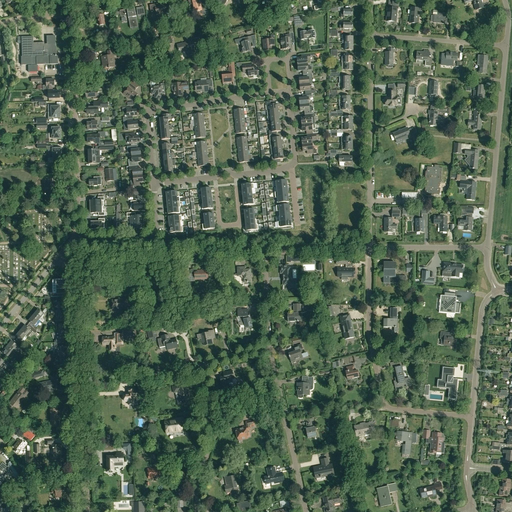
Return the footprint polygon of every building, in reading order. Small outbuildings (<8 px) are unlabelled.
[(193,4),(195,12),(203,11),(203,15),(209,14),(208,10),(203,7),(205,4),(205,2),(202,2),(201,0),(188,0),(190,5),(193,4)] [(396,22),(398,9),(399,9),(400,1),(394,0),(393,6),(392,6),(391,8),(390,8),(387,8),(387,14),(389,14),(389,21),(396,22)] [(481,0),(464,0),(465,3),(474,1),(476,10),(484,8),(481,0)] [(170,4),(162,5),(161,4),(160,5),(159,3),(151,5),(152,7),(150,7),(151,11),(156,11),(157,15),(171,12),(170,4)] [(131,29),(139,27),(135,8),(120,11),(122,17),(126,16),(129,18),(131,29)] [(410,23),(418,24),(419,9),(412,8),(410,23)] [(438,13),(438,15),(434,15),(434,16),(432,16),(431,22),(434,22),(434,23),(447,24),(448,16),(448,13),(438,13)] [(295,26),(303,25),(302,16),(294,17),(295,22),(294,22),(295,26)] [(316,35),(316,34),(315,33),(314,33),(314,30),(301,32),(302,40),(315,39),(315,36),(316,36),(316,35)] [(291,48),(290,40),(294,40),(294,33),(290,33),(290,35),(286,35),(286,38),(282,39),(282,42),(281,42),(282,45),(283,45),(283,49),(291,48)] [(33,37),(22,37),(18,37),(18,41),(22,41),(23,57),(21,57),(22,65),(31,65),(31,66),(29,66),(29,72),(38,72),(38,65),(37,65),(58,64),(58,56),(56,56),(56,47),(55,36),(47,36),(47,51),(34,52),(33,37)] [(171,36),(165,38),(165,39),(162,39),(163,45),(166,44),(166,45),(173,43),(171,36)] [(239,45),(242,44),(243,48),(241,48),(242,53),(252,51),(250,43),(253,42),(252,36),(236,41),(237,44),(239,45)] [(271,46),(271,40),(263,40),(264,51),(272,50),(271,46)] [(194,49),(193,41),(178,45),(180,52),(187,51),(189,56),(195,54),(194,49)] [(393,65),(393,53),(394,53),(394,48),(388,48),(388,52),(385,52),(385,65),(388,65),(388,67),(389,68),(392,68),(393,67),(393,65)] [(114,57),(116,56),(115,50),(108,51),(108,56),(102,57),(104,67),(109,66),(109,68),(115,67),(114,57)] [(417,60),(426,61),(425,66),(428,66),(431,66),(432,58),(429,58),(429,51),(424,51),(424,52),(417,52),(417,60)] [(452,64),(453,60),(457,61),(458,54),(447,53),(446,60),(447,60),(446,64),(452,64)] [(297,59),(297,60),(298,65),(308,64),(311,64),(311,61),(310,56),(310,54),(303,55),(303,58),(301,58),(298,59),(297,59)] [(385,59),(383,55),(373,58),(375,65),(382,63),(381,60),(385,59)] [(488,56),(478,55),(477,65),(480,65),(480,68),(479,68),(478,73),(486,74),(488,56)] [(233,82),(232,68),(235,68),(234,63),(229,63),(229,68),(228,68),(229,74),(222,75),(223,83),(233,82)] [(305,74),(312,74),(312,67),(308,67),(308,64),(298,65),(299,71),(305,71),(305,74)] [(258,75),(259,75),(258,71),(258,67),(251,68),(251,65),(243,66),(244,72),(249,72),(249,76),(254,76),(254,78),(258,78),(258,75)] [(299,79),(300,85),(310,84),(309,80),(313,80),(312,74),(305,74),(306,78),(299,79)] [(44,86),(44,90),(52,89),(52,87),(55,87),(55,79),(47,80),(47,86),(44,86)] [(209,86),(213,86),(212,80),(197,82),(198,83),(196,83),(196,90),(198,90),(198,92),(209,91),(209,86)] [(135,91),(139,86),(133,81),(128,87),(129,87),(124,94),(133,101),(138,94),(135,91)] [(161,86),(154,87),(155,83),(154,81),(151,81),(149,84),(151,87),(152,92),(155,92),(155,94),(155,99),(162,98),(162,94),(165,94),(164,84),(161,84),(161,86)] [(183,90),(189,89),(189,81),(185,82),(185,83),(182,83),(174,84),(175,97),(184,96),(183,90)] [(430,82),(430,95),(437,95),(438,82),(430,82)] [(310,84),(300,85),(301,91),(307,91),(308,94),(312,94),(316,94),(315,90),(312,90),(312,87),(311,87),(310,84)] [(477,98),(484,99),(486,86),(478,85),(477,98)] [(102,89),(89,90),(90,91),(86,91),(87,98),(93,97),(94,100),(98,99),(98,97),(99,97),(99,93),(102,92),(102,89)] [(56,90),(49,90),(49,99),(60,98),(60,91),(56,92),(56,90)] [(390,105),(390,107),(394,107),(394,105),(397,105),(397,98),(395,98),(395,91),(388,91),(388,97),(389,97),(389,98),(385,98),(385,99),(384,99),(384,102),(385,102),(385,105),(390,105)] [(299,98),(300,105),(310,104),(309,101),(311,101),(310,98),(313,97),(312,94),(308,94),(305,95),(305,98),(299,98)] [(99,114),(98,111),(98,107),(99,107),(99,108),(108,108),(108,100),(105,100),(105,101),(99,102),(99,103),(94,103),(94,107),(87,107),(88,114),(91,114),(91,115),(93,115),(93,114),(99,114)] [(280,107),(279,104),(274,105),(274,101),(266,102),(267,111),(270,111),(279,110),(279,107),(280,107)] [(310,107),(310,104),(300,105),(301,112),(304,111),(305,115),(315,114),(314,114),(314,107),(310,107)] [(128,117),(138,116),(137,110),(130,110),(130,107),(123,108),(124,114),(128,113),(128,117)] [(429,115),(431,115),(430,125),(437,126),(437,123),(444,123),(445,118),(438,117),(438,112),(429,111),(429,115)] [(477,130),(478,129),(481,130),(483,116),(480,116),(481,112),(474,111),(474,115),(475,115),(474,122),(469,121),(469,125),(474,126),(474,129),(474,130),(477,131),(477,130)] [(159,121),(159,124),(169,123),(169,120),(171,120),(171,114),(162,115),(163,118),(160,118),(160,121),(159,121)] [(316,117),(315,114),(305,115),(305,118),(302,118),(302,125),(315,124),(314,117),(316,117)] [(139,129),(138,122),(134,122),(133,120),(126,120),(126,123),(128,123),(129,130),(139,129)] [(98,129),(97,121),(92,121),(92,123),(88,123),(88,130),(98,129)] [(308,135),(319,134),(319,133),(320,133),(320,131),(319,131),(319,130),(318,130),(316,130),(315,124),(302,125),(303,131),(307,131),(307,135),(308,135)] [(272,127),(272,130),(271,130),(270,130),(270,131),(269,131),(269,132),(269,135),(270,135),(274,135),(277,135),(277,132),(281,132),(281,129),(282,128),(281,126),(272,127)] [(403,140),(411,137),(408,128),(393,134),(396,141),(402,138),(403,140)] [(100,143),(100,137),(103,137),(103,132),(98,132),(98,135),(87,135),(87,142),(95,142),(95,143),(100,143)] [(417,132),(411,134),(415,142),(420,140),(417,132)] [(50,143),(50,142),(56,142),(57,141),(57,139),(61,139),(61,133),(53,134),(53,133),(49,134),(49,139),(38,140),(37,142),(37,144),(50,143)] [(140,143),(140,136),(136,137),(135,134),(126,134),(127,140),(130,140),(130,144),(140,143)] [(302,138),(302,145),(312,144),(313,144),(314,144),(314,141),(317,140),(317,138),(319,137),(319,134),(308,135),(308,138),(302,138)] [(270,135),(270,138),(270,144),(271,144),(283,143),(283,140),(282,140),(282,137),(274,138),(274,135),(270,135)] [(53,147),(48,147),(48,144),(38,145),(38,149),(47,149),(47,150),(49,150),(49,155),(62,154),(62,149),(53,149),(53,147)] [(314,150),(314,147),(313,147),(312,144),(302,145),(303,151),(307,151),(313,150),(313,154),(317,154),(316,150),(314,150)] [(114,146),(105,146),(99,147),(99,148),(98,148),(98,150),(96,150),(89,150),(89,157),(96,157),(101,156),(100,150),(114,150),(114,146)] [(132,153),(132,156),(142,155),(141,149),(135,149),(135,146),(128,147),(128,153),(132,153)] [(472,150),(466,150),(465,155),(469,155),(469,157),(464,160),(469,166),(469,169),(478,169),(479,151),(472,150)] [(285,156),(284,153),(275,154),(275,157),(272,158),(273,164),(281,163),(280,159),(284,159),(283,156),(285,156)] [(54,163),(54,160),(62,160),(62,154),(49,155),(53,155),(53,158),(49,158),(49,163),(54,163)] [(129,160),(130,167),(134,166),(137,166),(137,162),(142,162),(142,155),(132,156),(132,159),(129,160)] [(352,157),(339,156),(339,162),(340,162),(340,166),(340,167),(345,167),(352,167),(352,164),(353,164),(353,163),(352,163),(352,157)] [(426,181),(425,194),(428,194),(428,195),(434,196),(434,195),(440,195),(440,189),(439,189),(440,183),(441,183),(442,168),(440,168),(440,166),(435,165),(434,168),(427,167),(427,172),(426,172),(425,181),(426,181)] [(130,167),(127,167),(127,171),(130,170),(130,172),(133,172),(134,176),(143,175),(142,169),(134,170),(134,166),(130,167)] [(164,169),(164,172),(168,172),(168,175),(182,174),(182,171),(176,170),(175,166),(165,167),(165,169),(164,169)] [(117,168),(106,170),(107,181),(117,180),(117,179),(118,179),(117,173),(118,173),(117,168)] [(131,187),(138,186),(138,182),(144,181),(143,175),(134,176),(134,180),(131,181),(131,187)] [(457,181),(461,181),(460,188),(468,188),(468,195),(475,195),(476,183),(466,182),(466,176),(461,176),(461,175),(457,175),(457,181)] [(90,186),(102,185),(101,177),(94,177),(94,180),(90,180),(90,186)] [(98,201),(90,201),(90,207),(91,207),(102,207),(103,207),(103,201),(104,200),(104,197),(98,197),(98,201)] [(137,201),(131,201),(131,205),(132,205),(132,211),(145,211),(145,204),(137,204),(137,201)] [(102,207),(91,207),(91,213),(98,213),(99,216),(105,216),(105,212),(103,212),(103,207),(102,207)] [(400,220),(400,211),(399,211),(399,208),(392,208),(392,211),(392,217),(396,217),(396,220),(400,220)] [(464,230),(472,231),(473,218),(472,218),(472,214),(474,214),(474,208),(467,208),(467,209),(461,208),(461,213),(462,213),(462,216),(466,216),(465,217),(465,220),(459,219),(458,226),(465,227),(464,230)] [(135,213),(127,213),(127,217),(130,217),(130,223),(143,222),(143,216),(136,216),(135,213)] [(435,214),(435,217),(434,217),(434,224),(440,224),(440,232),(447,232),(447,217),(445,217),(444,216),(441,216),(441,217),(437,217),(437,214),(435,214)] [(397,224),(392,224),(392,218),(384,218),(384,232),(392,232),(392,230),(397,230),(397,224)] [(99,222),(91,222),(91,229),(104,229),(104,222),(105,222),(105,219),(99,219),(99,222)] [(353,268),(353,265),(349,265),(349,259),(337,259),(336,264),(346,264),(346,268),(338,268),(338,277),(354,277),(354,271),(355,271),(355,268),(353,268)] [(384,264),(384,280),(389,280),(389,282),(394,282),(394,283),(405,284),(405,276),(396,276),(396,263),(390,263),(390,264),(384,264)] [(456,264),(443,263),(442,272),(452,273),(451,277),(459,278),(459,273),(462,274),(463,265),(456,265),(456,264)] [(283,272),(283,285),(288,285),(293,285),(293,280),(292,270),(290,270),(290,265),(281,266),(281,272),(283,272)] [(246,267),(238,268),(238,276),(240,276),(244,280),(244,282),(251,282),(251,269),(246,270),(246,268),(246,267)] [(207,270),(206,270),(195,271),(195,270),(191,270),(191,277),(195,276),(195,280),(206,279),(208,279),(207,270)] [(422,277),(421,284),(433,285),(434,278),(429,278),(430,272),(423,271),(422,277)] [(65,292),(65,295),(68,295),(68,288),(65,288),(65,283),(51,283),(51,292),(65,292)] [(445,297),(444,303),(448,304),(447,311),(459,312),(460,303),(455,303),(456,298),(445,297)] [(118,300),(113,300),(113,310),(126,309),(125,298),(118,298),(118,300)] [(303,321),(303,313),(307,312),(307,311),(312,311),(311,304),(300,304),(294,304),(294,311),(295,312),(295,314),(288,314),(288,322),(303,321)] [(334,315),(333,313),(332,307),(325,308),(327,317),(334,315)] [(384,319),(384,327),(390,327),(389,332),(394,332),(398,333),(398,328),(398,320),(400,320),(401,314),(397,314),(397,313),(397,308),(391,308),(391,313),(391,316),(392,316),(392,319),(391,319),(384,319)] [(238,309),(238,317),(241,317),(241,322),(240,322),(239,322),(239,323),(238,324),(239,325),(240,326),(245,325),(246,329),(253,327),(251,318),(249,318),(248,309),(238,309)] [(38,310),(34,315),(40,320),(39,320),(43,323),(43,322),(46,324),(47,322),(45,320),(45,321),(44,319),(43,317),(45,315),(44,315),(44,314),(38,310)] [(34,315),(29,321),(35,326),(39,320),(40,320),(34,315)] [(350,315),(341,317),(345,339),(354,337),(350,315)] [(67,332),(67,324),(63,325),(62,321),(59,321),(55,321),(55,322),(55,323),(57,323),(57,325),(58,325),(58,327),(59,327),(59,332),(67,332)] [(30,333),(29,332),(31,330),(25,326),(21,331),(28,337),(30,335),(31,334),(30,333)] [(156,328),(147,330),(149,338),(150,342),(156,340),(155,337),(158,337),(157,334),(156,328)] [(137,330),(139,343),(145,342),(145,340),(146,340),(145,330),(144,330),(144,329),(137,330)] [(206,333),(202,334),(197,335),(198,340),(202,339),(202,343),(204,343),(205,346),(213,344),(212,337),(215,336),(214,330),(206,332),(206,333)] [(21,331),(16,337),(21,341),(22,341),(23,342),(27,338),(26,336),(28,337),(21,331)] [(59,332),(55,332),(57,339),(57,343),(64,343),(64,339),(67,339),(67,332),(59,332)] [(112,337),(103,337),(103,345),(108,345),(109,345),(109,351),(115,351),(115,348),(116,348),(116,347),(116,345),(124,345),(123,332),(115,333),(114,333),(114,336),(112,336),(112,337)] [(441,332),(440,339),(445,340),(444,345),(456,346),(457,337),(451,337),(452,333),(441,332)] [(169,335),(161,336),(160,337),(161,338),(157,339),(159,348),(167,346),(168,350),(178,347),(176,340),(170,341),(169,335)] [(12,341),(7,347),(13,352),(14,353),(19,347),(12,341)] [(56,347),(56,354),(67,354),(67,347),(64,347),(64,343),(57,343),(55,343),(55,347),(56,347)] [(297,359),(303,357),(303,358),(309,356),(308,353),(305,354),(302,344),(295,347),(296,351),(289,353),(290,356),(290,357),(291,357),(292,362),(297,360),(297,359)] [(7,347),(2,353),(8,357),(13,352),(7,347)] [(31,353),(29,351),(26,349),(24,351),(29,355),(30,357),(32,354),(31,353)] [(53,356),(57,356),(60,356),(60,361),(61,365),(67,365),(67,361),(67,354),(56,354),(53,354),(53,356)] [(334,370),(338,370),(337,367),(342,366),(341,361),(333,363),(334,370)] [(402,361),(397,362),(398,367),(396,368),(398,378),(395,379),(396,381),(395,382),(397,391),(403,389),(402,387),(412,385),(410,378),(405,379),(402,367),(403,366),(402,361)] [(348,371),(346,371),(348,377),(352,376),(353,379),(359,377),(358,370),(355,371),(354,366),(347,367),(348,371)] [(457,387),(457,381),(453,380),(453,379),(453,377),(450,377),(451,369),(443,368),(442,381),(441,380),(441,386),(445,386),(446,386),(445,387),(450,388),(449,399),(456,400),(456,397),(456,394),(455,394),(456,387),(457,387)] [(236,378),(234,379),(233,371),(224,373),(225,377),(221,377),(222,385),(229,383),(230,386),(237,384),(236,378)] [(313,388),(313,386),(314,377),(308,377),(308,380),(304,380),(304,383),(299,383),(299,387),(298,387),(298,390),(298,395),(298,396),(299,397),(300,398),(302,398),(303,397),(304,396),(304,395),(304,394),(307,394),(307,391),(309,391),(309,390),(310,390),(311,390),(312,390),(313,389),(313,388)] [(41,391),(44,390),(44,391),(56,389),(57,389),(60,388),(61,388),(61,387),(60,380),(54,381),(54,382),(52,382),(51,381),(43,383),(40,384),(41,391)] [(182,385),(173,387),(174,390),(176,390),(176,392),(177,392),(178,399),(177,399),(179,404),(186,403),(185,400),(189,399),(188,394),(187,390),(183,390),(182,385)] [(5,386),(2,389),(0,391),(2,393),(1,395),(3,397),(9,389),(5,386)] [(124,395),(124,401),(126,402),(129,402),(129,405),(134,405),(134,393),(138,393),(138,394),(147,394),(147,386),(141,387),(142,389),(138,389),(128,390),(128,394),(125,394),(124,395)] [(10,403),(17,409),(20,405),(19,404),(28,393),(24,390),(22,388),(10,403)] [(57,409),(50,410),(50,426),(56,426),(56,430),(61,430),(60,415),(58,415),(57,409)] [(352,421),(351,415),(355,414),(354,409),(348,410),(349,415),(345,416),(347,422),(352,421)] [(314,419),(313,419),(306,420),(307,424),(308,423),(309,429),(307,429),(309,438),(317,437),(315,428),(313,422),(315,422),(314,419)] [(182,420),(165,422),(167,433),(183,431),(182,420)] [(246,422),(247,426),(243,427),(243,429),(237,430),(239,440),(249,438),(247,430),(251,429),(251,428),(255,427),(254,420),(246,422)] [(361,425),(355,427),(357,437),(376,432),(374,421),(370,422),(370,423),(365,425),(365,423),(361,424),(361,425)] [(28,430),(24,435),(31,441),(35,436),(28,430)] [(413,433),(398,432),(397,440),(406,441),(406,445),(403,444),(402,454),(411,455),(412,452),(411,452),(412,443),(415,443),(415,438),(412,438),(413,433)] [(433,441),(431,441),(430,453),(436,453),(436,451),(441,452),(441,453),(444,453),(444,446),(442,446),(443,438),(440,438),(441,434),(433,433),(432,438),(431,438),(433,439),(433,441)] [(41,437),(38,437),(36,439),(36,440),(35,440),(35,441),(34,440),(32,442),(31,445),(34,446),(34,444),(35,443),(36,443),(40,443),(44,443),(44,440),(41,440),(41,437)] [(17,449),(15,451),(18,453),(22,448),(23,450),(27,445),(20,439),(14,447),(17,449)] [(52,448),(53,454),(61,454),(61,445),(54,445),(54,440),(46,440),(46,444),(52,444),(52,448)] [(106,456),(106,472),(108,472),(108,473),(113,473),(113,472),(114,472),(114,467),(123,466),(123,462),(124,462),(124,455),(124,452),(117,453),(117,455),(106,456)] [(323,466),(314,468),(316,478),(334,474),(333,465),(329,466),(328,459),(322,460),(323,466)] [(0,482),(5,476),(3,474),(8,467),(3,463),(0,466),(0,482)] [(152,468),(148,468),(149,479),(153,478),(153,477),(158,477),(158,478),(161,477),(161,474),(160,474),(159,471),(160,470),(160,467),(155,468),(153,468),(152,468)] [(269,477),(265,478),(267,484),(271,483),(271,484),(275,483),(281,481),(281,482),(284,481),(283,473),(276,475),(275,468),(268,469),(269,477)] [(230,486),(225,487),(226,493),(231,492),(232,496),(239,494),(235,476),(228,478),(230,486)] [(500,487),(511,488),(511,482),(511,483),(511,479),(503,479),(502,487),(500,487)] [(347,482),(349,489),(358,487),(356,480),(347,482)] [(54,493),(54,497),(62,497),(62,486),(58,486),(58,483),(52,483),(52,493),(54,493)] [(422,498),(430,496),(431,497),(437,495),(436,491),(443,489),(441,483),(434,484),(435,486),(420,489),(422,498)] [(387,487),(377,489),(381,507),(392,504),(389,492),(396,490),(395,484),(387,486),(387,487)] [(511,488),(500,487),(499,496),(508,496),(508,493),(510,493),(510,491),(511,491),(511,488)] [(334,511),(333,505),(341,503),(339,494),(331,496),(323,498),(325,508),(324,509),(324,511),(334,511)] [(497,499),(496,508),(511,509),(511,503),(505,503),(506,500),(497,499)] [(251,509),(249,501),(237,504),(239,511),(251,509)] [(132,507),(134,507),(134,511),(144,511),(144,502),(134,502),(132,502),(132,507)]
